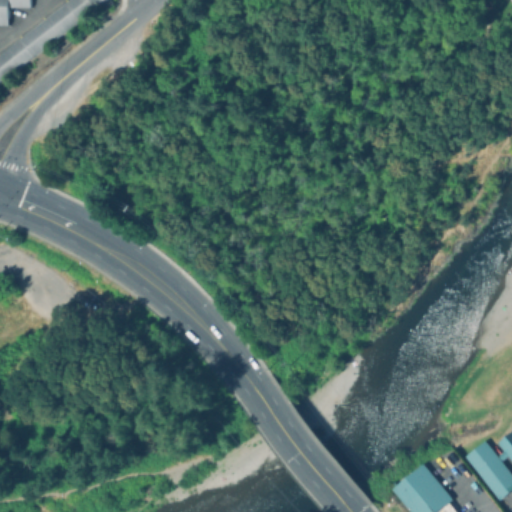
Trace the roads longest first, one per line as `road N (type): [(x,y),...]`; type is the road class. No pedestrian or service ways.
road 1 (secondary): [(0,196),(118,257),(225,357)]
road 2 (tertiary): [(153,0),(32,101),(0,142)]
road 3 (secondary): [(225,357),(345,511)]
